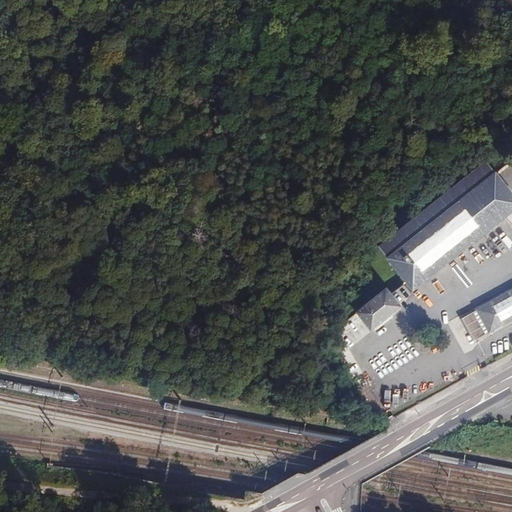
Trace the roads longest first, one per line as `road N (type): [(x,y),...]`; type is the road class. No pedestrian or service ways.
road 1 (track): [(227,504),(0,480)]
road 2 (primary): [(511,370),(416,424),(404,444)]
road 3 (primary): [(404,444),(511,391)]
